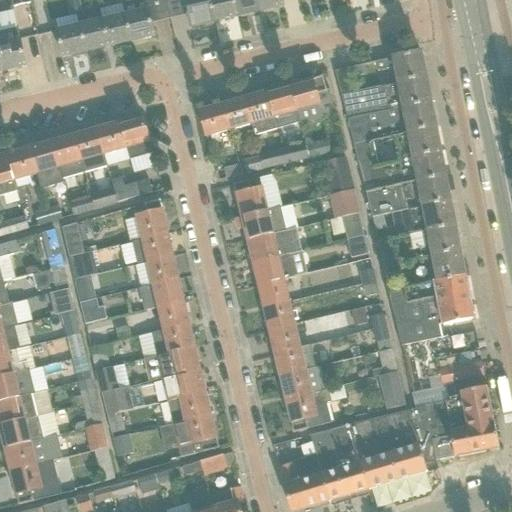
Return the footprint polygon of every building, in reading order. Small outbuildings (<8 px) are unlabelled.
[(9,0),(12,8),(30,4),(29,0),(9,0)] [(68,0),(72,16),(80,14),(77,0),(68,0)] [(126,0),(127,3),(122,4),(125,14),(131,42),(154,36),(151,23),(150,17),(146,0),(126,0)] [(184,0),(187,8),(188,15),(191,28),(200,26),(201,29),(204,31),(213,29),(215,26),(208,0),(184,0)] [(236,17),(232,0),(208,0),(215,26),(215,25),(214,22),(236,17)] [(232,0),(236,17),(259,12),(256,0),(232,0)] [(281,0),(256,0),(259,12),(283,6),(281,0)] [(108,47),(131,42),(125,14),(102,19),(102,21),(108,47)] [(108,47),(102,21),(102,19),(79,24),(86,52),(108,47)] [(62,58),(86,52),(79,24),(56,30),(62,58)] [(0,31),(0,64),(2,72),(26,66),(21,47),(17,28),(0,31)] [(394,84),(426,77),(421,53),(394,58),(376,62),(378,72),(391,69),(394,84)] [(353,93),(349,78),(347,69),(335,72),(339,91),(340,96),(353,93)] [(329,90),(326,91),(322,76),(290,86),(297,113),(319,107),(323,119),(336,116),(329,90)] [(346,120),(431,103),(426,77),(394,84),(353,93),(340,96),(346,120)] [(300,123),(297,113),(290,86),(267,92),(274,118),(277,129),(300,123)] [(277,129),(274,118),(267,92),(244,98),(251,124),(251,125),(254,135),(277,129)] [(251,125),(251,124),(244,98),(222,105),(230,131),(251,125)] [(352,144),(435,127),(431,103),(346,120),(352,144)] [(206,138),(230,131),(222,105),(199,111),(206,138)] [(130,160),(153,154),(142,116),(119,123),(130,160)] [(108,167),(130,160),(119,123),(97,129),(108,167)] [(397,161),(440,152),(435,127),(352,144),(358,169),(376,165),(372,142),(392,138),(397,161)] [(85,173),(108,167),(97,129),(75,135),(85,173)] [(62,180),(64,179),(85,173),(75,135),(52,142),(62,180)] [(64,179),(62,180),(52,142),(29,148),(37,175),(36,175),(41,190),(65,183),(64,179)] [(310,160),(321,157),(318,143),(306,146),(310,160)] [(306,146),(304,147),(303,144),(283,150),(287,166),(310,160),(306,146)] [(36,175),(37,175),(29,148),(7,155),(14,181),(36,175)] [(264,171),(287,166),(283,150),(260,155),(264,171)] [(365,193),(445,176),(440,152),(397,161),(397,163),(377,167),(376,165),(358,169),(365,193)] [(0,197),(18,192),(14,181),(7,155),(0,156),(0,197)] [(244,176),(264,171),(260,155),(258,156),(258,157),(241,161),(244,176)] [(329,197),(353,191),(345,158),(321,164),(329,197)] [(226,180),(242,176),(239,165),(223,169),(223,171),(217,172),(219,181),(226,179),(226,180)] [(392,213),(450,201),(445,176),(365,193),(370,218),(383,215),(392,213)] [(137,184),(123,188),(121,178),(112,181),(118,204),(141,198),(137,184)] [(241,217),(266,211),(258,179),(233,185),(241,217)] [(96,211),(118,204),(112,181),(109,182),(111,189),(91,195),(96,211)] [(141,198),(152,194),(148,181),(137,184),(141,198)] [(333,219),(341,218),(359,213),(353,191),(329,197),(327,197),(333,219)] [(72,218),(96,211),(91,195),(89,195),(90,197),(67,204),(72,218)] [(138,218),(124,222),(129,243),(132,242),(168,234),(160,201),(135,207),(138,218)] [(426,232),(455,226),(450,201),(392,213),(396,238),(426,232)] [(50,224),(62,221),(58,207),(47,210),(50,224)] [(246,240),(284,231),(279,208),(266,211),(241,217),(235,219),(237,230),(244,228),(246,240)] [(37,228),(50,224),(47,210),(33,214),(37,228)] [(347,241),(364,237),(359,213),(341,218),(347,241)] [(386,228),(383,215),(370,218),(371,218),(372,218),(375,231),(386,228)] [(6,236),(27,230),(23,217),(2,223),(6,236)] [(76,224),(61,228),(69,257),(83,254),(76,224)] [(422,259),(460,250),(455,226),(426,232),(429,247),(420,249),(422,259)] [(252,263),(290,255),(299,252),(293,229),(284,231),(246,240),(252,263)] [(49,269),(63,266),(55,231),(40,234),(49,269)] [(146,263),(173,257),(168,234),(132,242),(137,264),(146,262),(146,263)] [(351,259),(369,254),(364,237),(347,241),(351,259)] [(383,267),(395,264),(389,240),(378,242),(383,267)] [(433,282),(465,276),(460,250),(422,259),(422,260),(431,258),(433,266),(430,267),(433,282)] [(83,254),(69,257),(75,281),(91,276),(96,275),(91,253),(91,252),(83,254)] [(257,286),(295,277),(290,255),(252,263),(257,286)] [(152,286),(179,279),(173,257),(146,263),(152,286)] [(386,280),(397,278),(395,264),(383,267),(386,280)] [(37,293),(68,286),(63,266),(49,269),(49,272),(33,276),(37,293)] [(361,285),(375,282),(372,270),(358,273),(361,285)] [(440,326),(473,320),(465,276),(433,282),(386,292),(400,347),(442,339),(440,326)] [(284,281),(295,278),(295,277),(257,286),(263,308),(289,302),(284,281)] [(152,286),(140,289),(146,311),(157,308),(184,302),(179,279),(152,286)] [(0,305),(8,303),(3,281),(0,281),(0,305)] [(376,282),(362,285),(363,287),(365,299),(379,296),(376,282)] [(94,287),(77,291),(80,303),(97,299),(94,287)] [(97,299),(80,304),(86,326),(108,321),(105,308),(100,310),(97,299)] [(8,303),(0,305),(0,328),(14,325),(18,324),(12,302),(8,303)] [(163,331),(190,325),(184,302),(157,308),(163,331)] [(268,332),(294,325),(289,302),(263,308),(268,332)] [(65,338),(79,335),(73,311),(60,314),(65,338)] [(371,330),(386,326),(383,315),(368,318),(371,330)] [(0,353),(20,349),(14,325),(0,328),(0,353)] [(157,356),(195,347),(190,325),(163,331),(152,334),(157,356)] [(274,354),(300,348),(294,325),(268,332),(274,354)] [(377,353),(391,349),(386,326),(371,330),(377,353)] [(128,327),(116,330),(119,342),(131,339),(128,327)] [(71,360),(84,357),(79,335),(65,338),(71,360)] [(107,358),(113,357),(110,345),(104,347),(104,346),(89,349),(95,373),(95,372),(110,369),(109,368),(111,368),(110,361),(108,362),(107,358)] [(316,369),(316,368),(310,345),(300,348),(274,354),(279,377),(305,371),(316,369)] [(20,349),(0,353),(0,377),(29,370),(37,368),(31,346),(20,349)] [(162,379),(201,370),(195,347),(157,356),(144,360),(150,382),(162,379)] [(382,376),(397,372),(391,349),(377,353),(382,376)] [(90,379),(87,370),(84,357),(71,360),(76,382),(90,379)] [(483,376),(484,376),(481,362),(438,371),(439,377),(445,404),(425,408),(426,412),(429,426),(456,420),(459,430),(470,428),(471,432),(486,429),(488,439),(486,439),(486,440),(497,438),(494,423),(493,424),(486,388),(485,388),(483,376)] [(110,369),(95,372),(96,376),(100,394),(119,389),(116,377),(114,367),(111,368),(109,368),(110,369)] [(0,400),(19,396),(34,392),(29,370),(0,377),(0,400)] [(179,400),(206,393),(201,370),(162,379),(168,402),(179,400)] [(311,393),(305,371),(279,377),(285,400),(311,393)] [(385,411),(405,406),(397,372),(382,376),(377,377),(385,411)] [(106,417),(132,411),(127,388),(120,390),(119,389),(100,394),(106,417)] [(311,393),(285,400),(293,433),(308,430),(332,423),(327,404),(331,403),(328,389),(326,390),(311,393)] [(81,405),(96,402),(93,390),(78,394),(81,405)] [(31,395),(35,394),(34,392),(19,396),(0,400),(0,424),(36,416),(31,395)] [(179,400),(168,402),(174,424),(184,422),(211,415),(206,393),(179,400)] [(84,418),(99,415),(96,402),(81,405),(84,418)] [(436,461),(429,426),(426,412),(425,408),(350,427),(361,463),(370,490),(427,472),(424,464),(436,461)] [(120,414),(132,411),(106,417),(110,435),(124,432),(120,414)] [(182,458),(200,453),(219,449),(211,415),(184,422),(174,424),(182,458)] [(38,417),(36,418),(36,416),(0,424),(0,432),(4,449),(44,439),(38,417)] [(470,428),(459,430),(456,420),(429,426),(436,461),(499,449),(497,438),(486,440),(486,439),(488,439),(486,429),(471,432),(470,428)] [(89,452),(106,448),(101,425),(86,429),(86,430),(84,430),(89,452)] [(370,490),(361,463),(350,427),(311,436),(316,454),(331,501),(370,490)] [(129,436),(113,440),(117,457),(133,453),(129,436)] [(36,464),(57,460),(51,438),(44,440),(44,439),(4,449),(9,470),(36,464)] [(101,483),(113,480),(106,448),(89,452),(89,453),(94,452),(101,483)] [(231,454),(222,457),(226,469),(235,467),(231,454)] [(294,464),(279,468),(280,473),(291,511),(296,511),(331,501),(316,454),(305,458),(293,461),(294,464)] [(222,457),(200,463),(205,477),(226,471),(226,469),(222,457)] [(36,464),(9,470),(18,505),(61,495),(53,462),(57,461),(57,460),(36,464)] [(203,478),(205,477),(200,463),(182,468),(184,477),(202,472),(203,478)] [(158,484),(174,480),(172,471),(156,476),(158,484)] [(160,492),(158,484),(156,476),(136,482),(141,497),(160,492)] [(114,501),(135,495),(131,482),(110,488),(114,501)] [(96,506),(114,501),(110,488),(92,493),(96,506)] [(240,511),(238,505),(244,504),(240,488),(221,493),(210,496),(214,508),(215,511),(240,511)] [(78,511),(92,511),(93,511),(87,495),(74,499),(78,511)] [(215,511),(214,508),(210,496),(188,503),(190,511),(215,511)] [(68,511),(65,499),(57,502),(60,511),(68,511)]
